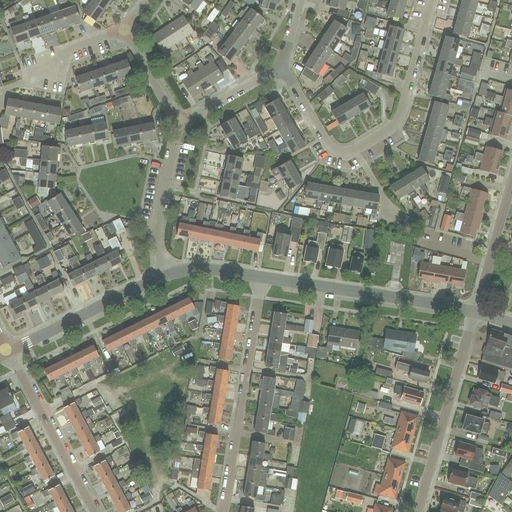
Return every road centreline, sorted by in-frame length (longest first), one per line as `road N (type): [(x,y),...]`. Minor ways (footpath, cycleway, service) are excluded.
road 1 (residential): [(281,64),(328,146),(350,153),(395,125),(432,0)]
road 2 (residential): [(223,511),(261,276)]
road 3 (tertiary): [(261,276),(474,312)]
road 4 (residential): [(418,511),(474,312)]
road 5 (track): [(173,485),(154,466),(152,434),(125,389),(187,360),(206,364)]
road 6 (residential): [(94,511),(7,351)]
road 7 (tertiary): [(7,351),(165,275)]
road 8 (residential): [(165,275),(154,228),(178,126)]
road 9 (residential): [(474,312),(511,176)]
road 10 (residential): [(281,64),(178,126)]
